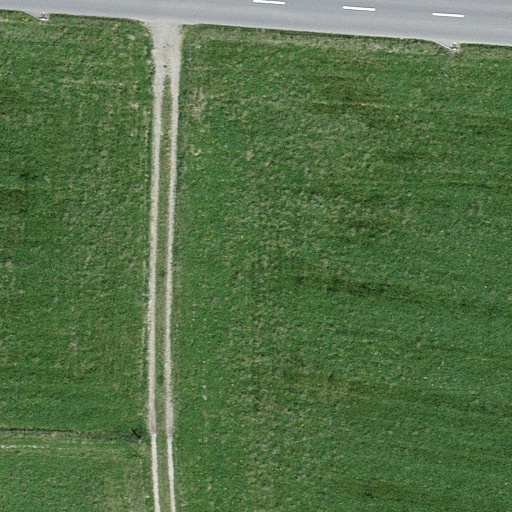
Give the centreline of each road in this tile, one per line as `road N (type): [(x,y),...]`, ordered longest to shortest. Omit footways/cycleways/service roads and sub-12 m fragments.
road 1 (track): [(169,0),(165,511)]
road 2 (tertiary): [(511,19),(247,0)]
